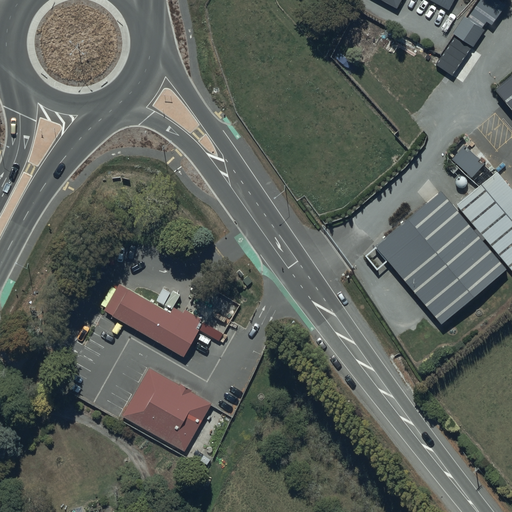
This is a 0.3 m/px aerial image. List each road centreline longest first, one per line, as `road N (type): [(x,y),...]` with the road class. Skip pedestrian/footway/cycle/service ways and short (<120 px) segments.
road 1 (unclassified): [(249,211),(479,511)]
road 2 (unclassified): [(146,45),(209,123),(249,211)]
road 3 (secondary): [(108,106),(40,190),(0,267)]
road 4 (unclassified): [(249,211),(187,144),(117,100)]
